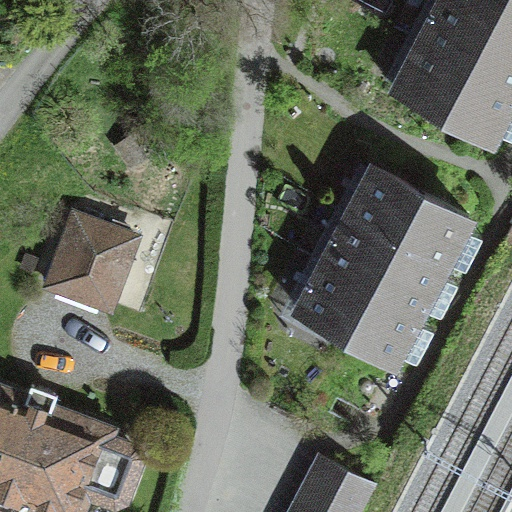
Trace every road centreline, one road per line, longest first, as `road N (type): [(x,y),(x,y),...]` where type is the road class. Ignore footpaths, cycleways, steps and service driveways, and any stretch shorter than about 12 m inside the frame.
road 1 (residential): [(272,0),(239,350),(197,511)]
road 2 (residential): [(105,0),(0,129)]
